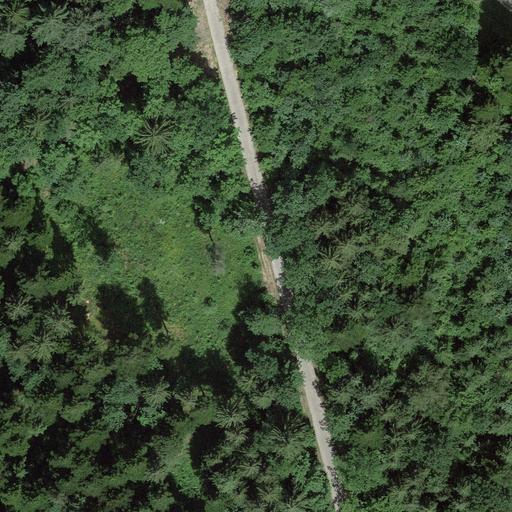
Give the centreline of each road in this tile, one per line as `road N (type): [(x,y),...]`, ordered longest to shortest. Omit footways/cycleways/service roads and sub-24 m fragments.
road 1 (track): [(211,0),(341,511)]
road 2 (track): [(0,177),(215,13)]
